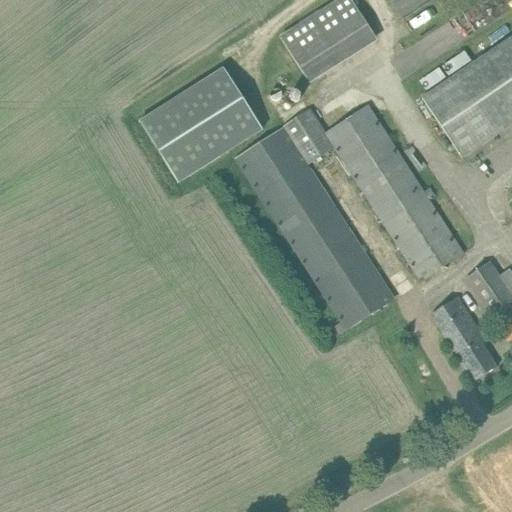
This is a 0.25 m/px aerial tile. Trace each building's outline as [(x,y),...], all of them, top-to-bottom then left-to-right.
[(356,0),(338,0),(282,34),(311,83),(381,42),(356,0)] [(511,36),(421,98),(463,158),(511,125),(511,36)] [(448,61),(454,72),(472,63),(467,52),(448,61)] [(232,68),(143,116),(178,182),(267,134),(232,68)] [(309,111),(234,159),(322,295),(341,324),(335,328),(339,334),(392,300),(382,283),(308,166),(333,149),(409,265),(420,282),(463,254),(452,237),(367,106),(324,134),(315,121),(309,111)] [(458,235),(465,229),(456,218),(449,224),(458,235)] [(511,276),(503,283),(489,263),(465,280),(510,340),(511,338),(511,276)] [(457,298),(431,315),(473,382),(497,367),(482,345),(486,342),(457,298)]
